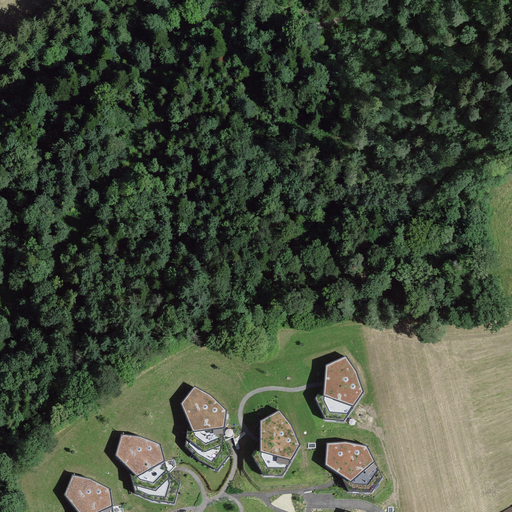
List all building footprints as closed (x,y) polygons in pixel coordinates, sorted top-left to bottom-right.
[(356,371),(346,356),(326,364),(323,400),(330,413),(349,414),(354,405),(364,391),(356,371)] [(211,396),(194,386),(181,403),(193,431),(206,443),(224,436),(227,410),(211,396)] [(290,423),(279,411),(261,420),(262,457),(268,469),(287,467),(291,459),(299,445),(290,423)] [(141,436),(122,434),(115,455),(138,477),(154,482),(167,470),(166,461),(161,443),(141,436)] [(347,442),(327,443),(326,467),(353,484),(369,485),(378,468),(374,460),(367,446),(347,442)] [(90,480),(73,475),(64,494),(79,511),(98,511),(112,506),(110,489),(90,480)]
